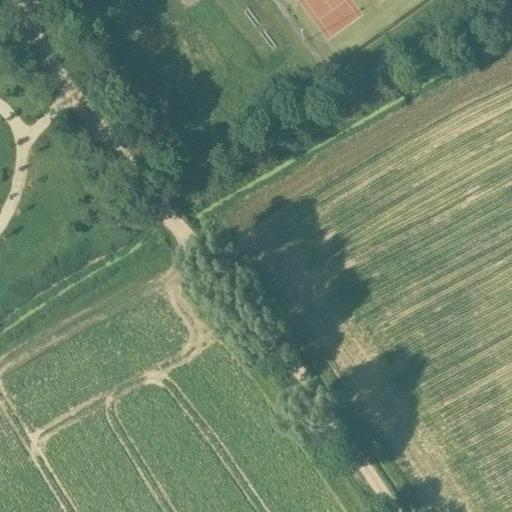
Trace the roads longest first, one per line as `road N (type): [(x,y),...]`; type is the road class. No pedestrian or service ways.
road 1 (track): [(391,511),(246,304),(153,195)]
road 2 (unclassified): [(153,195),(4,0)]
